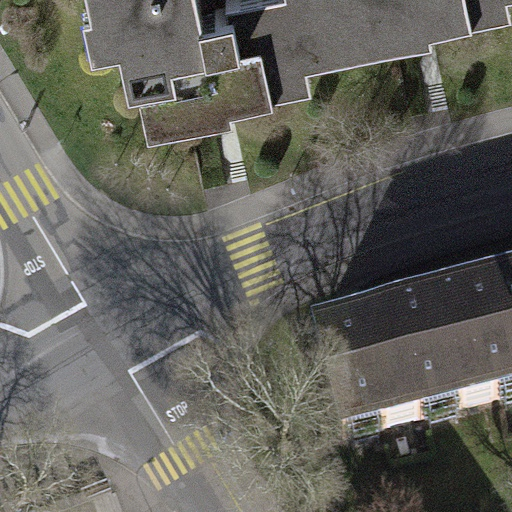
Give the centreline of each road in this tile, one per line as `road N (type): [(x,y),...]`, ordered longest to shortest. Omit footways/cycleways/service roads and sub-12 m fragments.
road 1 (secondary): [(511,174),(257,265),(109,343)]
road 2 (tertiary): [(109,343),(0,158)]
road 3 (tertiary): [(216,511),(109,343)]
road 4 (secondary): [(109,343),(0,405)]
